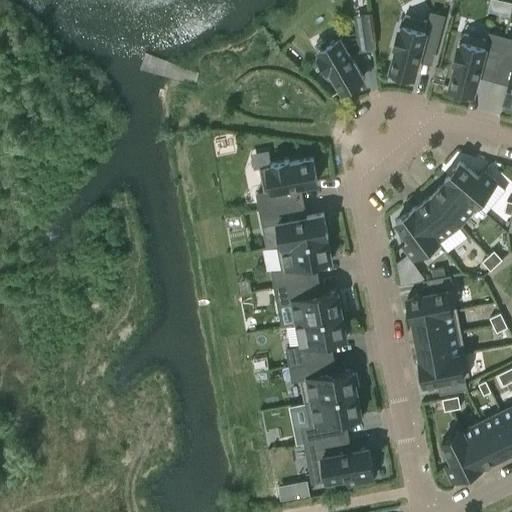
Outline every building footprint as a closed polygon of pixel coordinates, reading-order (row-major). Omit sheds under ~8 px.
[(421,50),(434,54),(445,15),(431,11),(428,21),(405,15),(401,29),(399,28),(394,46),(396,46),(390,69),(414,76),(421,50)] [(373,48),(368,13),(355,15),(359,50),(373,48)] [(363,77),(340,37),(336,31),(315,43),(321,53),(318,54),(328,70),(330,69),(342,90),(363,77)] [(454,87),(454,90),(468,93),(469,90),(474,92),(480,66),(494,70),(503,36),(489,32),(487,40),(464,33),(461,44),(458,44),(453,62),(456,62),(450,85),(454,87)] [(511,38),(507,37),(498,71),(511,75),(504,99),(511,101),(511,38)] [(294,200),(292,186),(318,181),(313,157),(289,162),(289,159),(271,163),(271,165),(260,167),(264,191),(257,192),(259,206),(294,200)] [(460,161),(445,178),(446,179),(446,178),(477,204),(476,205),(486,213),(506,189),(496,181),(484,170),(479,176),(460,161)] [(446,178),(446,179),(432,195),(460,224),(477,204),(446,178)] [(416,207),(415,208),(438,240),(439,240),(447,251),(467,237),(459,225),(460,224),(432,195),(416,207)] [(278,223),(282,243),(282,244),(327,236),(328,236),(324,213),(298,218),(295,205),(260,212),(263,226),(278,223)] [(415,208),(416,207),(415,206),(396,220),(410,240),(404,244),(414,258),(438,240),(415,208)] [(282,244),(282,243),(278,244),(282,268),(271,270),(274,284),(309,277),(306,264),(332,259),(327,236),(282,244)] [(494,249),(488,255),(496,264),(502,259),(494,249)] [(425,279),(407,255),(397,262),(401,283),(425,279)] [(488,255),(482,260),(490,269),(496,264),(488,255)] [(444,267),(432,269),(433,277),(446,275),(444,267)] [(412,319),(413,318),(413,317),(457,309),(452,287),(449,275),(424,280),(426,292),(408,296),(412,319)] [(297,322),(342,313),(338,290),(312,295),(310,281),(275,288),(278,302),(293,299),(297,322)] [(461,330),(457,309),(413,317),(413,318),(417,339),(461,330)] [(500,312),(489,317),(493,324),(504,319),(500,312)] [(342,313),(297,322),(301,345),(286,348),(289,362),(324,355),(321,342),(347,337),(342,313)] [(504,319),(493,324),(496,332),(507,326),(504,319)] [(465,352),(461,330),(417,339),(421,359),(421,360),(465,352)] [(469,374),(465,352),(421,360),(421,359),(420,359),(424,382),(438,380),(440,392),(466,387),(464,375),(469,374)] [(304,401),(357,391),(356,387),(359,387),(356,373),(353,373),(352,368),(327,373),(325,359),(289,366),(292,380),(300,378),(304,401)] [(510,381),(505,370),(498,373),(503,385),(510,381)] [(484,394),(491,391),(486,379),(478,383),(484,394)] [(304,402),(289,405),(293,427),(301,425),(303,439),(338,433),(336,419),(346,417),(361,414),(357,391),(304,401),(304,402)] [(458,395),(450,396),(453,408),(460,407),(458,395)] [(453,408),(450,396),(442,398),(445,410),(453,408)] [(511,404),(501,410),(511,431),(511,404)] [(511,431),(501,410),(482,420),(499,456),(511,449),(511,431)] [(482,420),(462,430),(480,466),(481,465),(499,456),(482,420)] [(481,466),(481,465),(480,466),(462,430),(442,440),(453,461),(446,465),(453,480),(481,466)] [(374,477),(368,446),(342,451),(339,437),(304,444),(307,458),(315,456),(319,480),(347,475),(348,482),(374,477)] [(283,495),(312,494),(311,480),(282,481),(283,495)]
